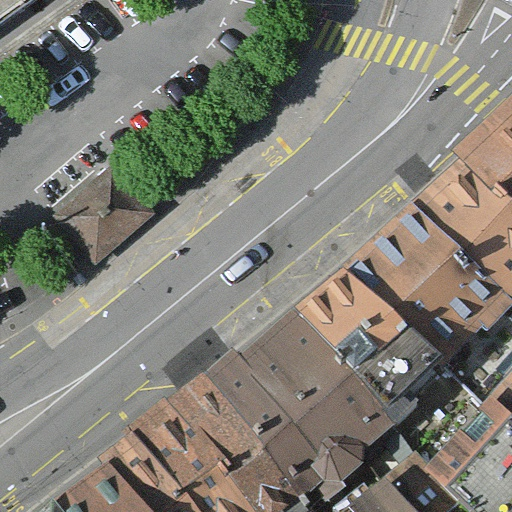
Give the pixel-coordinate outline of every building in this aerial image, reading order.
[(0,0),(0,21),(28,0),(0,0)] [(511,135),(469,173),(511,212),(511,135)] [(441,198),(414,219),(511,304),(511,212),(469,173),(441,198)] [(143,227),(106,186),(65,222),(102,263),(143,227)] [(381,247),(346,273),(472,397),(511,357),(511,304),(414,219),(381,247)] [(318,295),(287,321),(372,419),(449,496),(503,429),(472,397),(346,273),(318,295)] [(244,361),(202,398),(285,498),(347,445),(372,419),(287,321),(244,361)] [(511,357),(472,397),(503,429),(511,436),(511,357)] [(186,412),(171,427),(249,511),(264,511),(285,498),(202,398),(186,412)] [(377,488),(404,511),(466,511),(449,496),(372,419),(347,445),(377,488)] [(154,439),(135,455),(184,511),(249,511),(171,427),(154,439)] [(449,496),(466,511),(511,511),(511,436),(503,429),(449,496)] [(121,466),(107,478),(136,511),(184,511),(135,455),(121,466)] [(82,497),(64,511),(136,511),(107,478),(82,497)] [(350,511),(404,511),(377,488),(350,511)]
